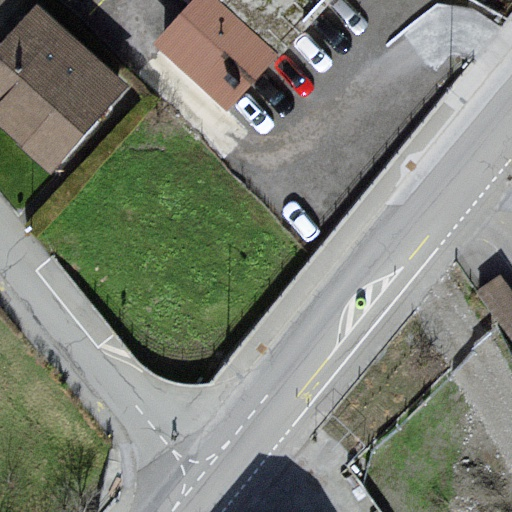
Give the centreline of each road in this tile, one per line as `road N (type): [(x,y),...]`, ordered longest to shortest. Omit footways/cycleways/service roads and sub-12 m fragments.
road 1 (tertiary): [(511,98),(199,477)]
road 2 (residential): [(0,234),(199,477)]
